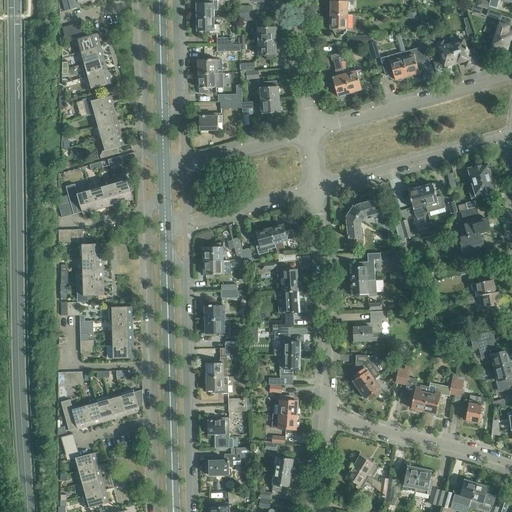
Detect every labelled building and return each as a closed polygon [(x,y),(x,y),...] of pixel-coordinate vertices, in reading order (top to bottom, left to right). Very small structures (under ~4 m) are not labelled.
[(71,10),(68,0),(61,0),(65,11),(71,10)] [(68,0),(71,10),(80,7),(79,2),(84,0),(68,0)] [(331,14),(348,14),(348,5),(354,5),(353,0),(332,0),(333,2),(331,2),(331,14)] [(511,0),(490,0),(490,3),(480,0),(479,0),(478,6),(488,9),(489,6),(497,8),(499,0),(501,0),(502,1),(507,2),(507,1),(511,2),(511,0)] [(214,17),(214,10),(218,10),(217,1),(210,1),(210,3),(196,4),(197,18),(214,17)] [(484,9),(474,6),(472,12),(482,15),(484,9)] [(488,10),(486,16),(497,20),(499,14),(488,10)] [(347,29),(348,14),(331,14),(330,29),(333,29),(333,32),(336,35),(343,35),(347,32),(347,29)] [(214,25),(214,17),(197,18),(197,32),(211,31),(211,34),(218,34),(218,25),(214,25)] [(470,18),(466,19),(464,20),(466,26),(465,26),(467,35),(474,33),(470,18)] [(499,21),(491,45),(493,48),(499,50),(502,49),(507,51),(511,35),(511,31),(508,30),(509,25),(499,21)] [(74,24),(77,37),(83,35),(80,23),(74,24)] [(74,24),(68,26),(72,38),(77,37),(74,24)] [(427,40),(426,40),(428,44),(435,42),(432,32),(430,33),(428,24),(423,26),(427,40)] [(258,28),(258,41),(276,40),(275,27),(268,28),(268,25),(260,25),(260,28),(258,28)] [(68,26),(62,27),(66,40),(72,38),(68,26)] [(81,51),(99,47),(96,34),(78,39),(81,51)] [(276,40),(258,41),(259,55),(266,55),(266,59),(272,59),(276,56),(276,54),(276,40)] [(457,62),(452,44),(445,46),(443,40),(438,42),(444,66),(457,62)] [(372,42),(369,43),(373,59),(379,57),(375,41),(372,42)] [(466,65),(472,64),(467,48),(466,48),(464,41),(452,44),(457,62),(465,60),(466,65)] [(421,64),(430,61),(426,46),(401,53),(407,77),(412,75),(412,78),(420,76),(419,73),(420,73),(419,71),(423,70),(421,64)] [(84,64),(102,59),(99,47),(81,51),(84,64)] [(395,80),(396,80),(398,81),(402,80),(403,78),(407,77),(401,53),(381,58),(386,75),(393,73),(395,80)] [(350,93),(341,62),(339,54),(331,56),(332,60),(333,60),(336,70),(335,70),(337,76),(333,77),(338,96),(350,93)] [(84,71),(83,72),(85,77),(88,76),(106,71),(102,59),(84,64),(82,64),(84,71)] [(209,60),(198,60),(199,74),(222,73),(222,59),(218,59),(211,60),(211,59),(209,59),(209,60)] [(341,62),(350,93),(362,90),(360,82),(364,81),(361,69),(348,73),(346,67),(348,67),(346,60),(341,62)] [(88,76),(91,89),(109,84),(106,71),(88,76)] [(199,76),(198,76),(199,76),(199,94),(208,94),(208,88),(217,87),(223,87),(222,73),(199,74),(199,76)] [(260,95),(261,101),(280,100),(278,86),(277,86),(276,81),(263,83),(264,88),(260,88),(260,90),(258,90),(259,95),(260,95)] [(91,101),(95,114),(113,109),(109,96),(91,101)] [(261,101),(261,102),(261,107),(260,107),(260,112),(262,112),(262,114),(281,113),(280,100),(261,101)] [(242,102),(242,108),(243,123),(249,123),(249,115),(249,109),(253,109),(253,102),(242,102)] [(98,126),(116,121),(113,109),(95,114),(98,126)] [(203,116),(200,116),(200,131),(218,130),(218,123),(223,123),(222,116),(220,116),(220,113),(209,114),(209,116),(205,116),(205,115),(203,115),(203,116)] [(98,126),(102,138),(120,133),(116,121),(98,126)] [(101,158),(107,157),(120,153),(118,147),(123,146),(120,133),(102,138),(105,150),(102,151),(102,152),(100,156),(101,158)] [(120,156),(108,160),(109,166),(122,162),(120,156)] [(70,167),(68,160),(62,162),(64,169),(70,167)] [(129,161),(126,166),(131,170),(134,164),(129,161)] [(470,183),(491,177),(491,176),(492,174),(491,171),(489,170),(488,165),(482,166),(482,165),(474,167),(474,168),(467,170),(469,176),(468,176),(470,183)] [(456,187),(452,173),(447,175),(451,189),(456,187)] [(470,183),(472,190),(468,191),(470,198),(474,197),(473,196),(481,193),(482,195),(490,193),(489,191),(495,190),(493,184),(495,183),(494,179),(491,178),(491,177),(470,183)] [(127,180),(114,184),(119,202),(132,198),(127,180)] [(95,209),(90,190),(78,194),(75,184),(66,187),(70,202),(74,215),(95,209)] [(114,184),(102,187),(107,205),(119,202),(114,184)] [(421,187),(428,212),(445,207),(442,196),(437,197),(436,196),(436,195),(437,195),(437,194),(437,193),(437,192),(436,192),(436,191),(435,191),(433,184),(421,187)] [(102,187),(90,190),(95,209),(107,205),(102,187)] [(426,213),(428,212),(421,187),(408,191),(410,198),(410,199),(410,200),(410,201),(410,202),(411,202),(411,203),(413,209),(414,209),(415,216),(416,216),(417,217),(418,217),(419,218),(420,218),(421,218),(422,217),(424,217),(424,216),(425,215),(426,215),(426,214),(426,213)] [(350,211),(363,221),(372,227),(375,226),(373,218),(367,220),(367,217),(379,214),(378,213),(381,212),(378,200),(375,201),(375,200),(371,201),(371,199),(367,200),(368,202),(357,205),(355,207),(354,206),(350,211)] [(457,212),(454,201),(448,203),(451,214),(457,212)] [(466,203),(467,209),(477,207),(475,201),(466,203)] [(68,216),(74,215),(70,202),(64,203),(68,216)] [(62,218),(68,216),(64,203),(58,205),(62,218)] [(478,213),(476,207),(461,212),(462,218),(478,213)] [(361,224),(363,221),(350,211),(346,217),(348,218),(346,220),(348,238),(356,237),(357,240),(360,239),(361,237),(362,237),(361,224)] [(472,223),(465,226),(461,227),(463,237),(479,232),(479,233),(490,230),(487,219),(479,221),(478,218),(471,220),(472,223)] [(405,238),(411,237),(407,220),(400,221),(405,238)] [(271,229),(275,243),(294,238),(292,230),(285,231),(284,225),(271,229)] [(276,248),(275,243),(271,229),(257,233),(258,238),(254,239),(258,255),(268,252),(268,250),(276,248)] [(479,232),(463,237),(461,238),(462,242),(460,243),(463,251),(469,249),(469,250),(474,249),(474,248),(483,245),(479,233),(479,232)] [(243,250),(239,237),(232,239),(238,260),(245,260),(243,250)] [(203,261),(223,260),(223,242),(211,245),(211,247),(203,247),(203,261)] [(398,244),(399,251),(407,250),(405,242),(398,244)] [(82,244),(83,258),(101,257),(101,244),(82,244)] [(248,248),(243,250),(245,260),(247,265),(253,264),(248,248)] [(295,253),(278,254),(278,261),(296,260),(295,253)] [(380,259),(380,253),(367,254),(368,261),(358,262),(359,267),(351,267),(352,281),(375,280),(374,259),(380,259)] [(101,257),(83,258),(83,270),(102,270),(101,257)] [(230,260),(223,260),(203,261),(204,275),(207,275),(207,277),(213,277),(213,275),(231,274),(230,260)] [(102,283),(102,270),(83,270),(83,283),(102,283)] [(297,270),(278,271),(278,280),(282,280),(282,292),(298,291),(297,270)] [(476,292),(477,295),(494,293),(492,280),(491,280),(490,278),(483,279),(484,281),(475,283),(472,284),(472,285),(473,292),(474,292),(476,292)] [(375,280),(352,281),(353,295),(359,294),(359,296),(376,295),(375,280)] [(102,296),(102,283),(83,283),(84,296),(102,296)] [(282,292),(274,292),(275,300),(278,300),(279,313),(282,313),(282,321),(282,328),(288,328),(288,327),(294,326),(293,313),(299,312),(298,291),(282,292)] [(498,292),(494,293),(477,295),(478,303),(476,303),(477,311),(483,310),(483,308),(493,306),(493,309),(498,308),(498,305),(500,305),(498,292)] [(205,320),(225,319),(225,313),(222,313),(222,305),(212,305),(209,305),(209,306),(205,306),(205,320)] [(109,307),(109,308),(109,320),(112,320),(131,320),(131,307),(109,307)] [(371,312),(371,326),(354,327),(354,341),(382,340),(381,320),(387,320),(387,311),(371,312)] [(230,336),(229,319),(225,319),(205,320),(205,334),(219,333),(219,336),(230,336)] [(113,333),(131,333),(131,320),(112,320),(113,333)] [(93,321),(85,321),(80,321),(80,334),(86,334),(93,334),(93,321)] [(276,350),(275,356),(280,356),(300,356),(300,342),(290,342),(290,340),(290,333),(288,333),(288,328),(282,328),(276,328),(276,340),(281,340),(281,350),(276,350)] [(113,346),(132,345),(131,333),(113,333),(113,345),(113,346)] [(436,347),(439,342),(433,338),(430,343),(436,347)] [(491,339),(478,343),(482,358),(491,356),(494,368),(511,363),(511,362),(511,361),(511,356),(509,357),(508,350),(497,353),(495,344),(492,345),(491,339)] [(113,346),(113,345),(110,346),(107,346),(107,359),(110,359),(132,358),(132,345),(113,346)] [(213,363),(206,363),(207,377),(224,377),(228,377),(228,369),(227,360),(227,355),(225,355),(224,348),(220,348),(220,360),(220,363),(213,363)] [(356,379),(353,381),(355,383),(353,384),(357,389),(358,388),(359,390),(374,380),(380,375),(366,355),(355,355),(355,362),(360,362),(364,368),(358,373),(354,376),(356,379)] [(280,360),(280,368),(280,375),(280,378),(284,378),(284,385),(293,385),(293,369),(300,369),(300,356),(280,356),(280,360)] [(511,367),(511,363),(494,368),(498,381),(496,381),(499,392),(511,388),(511,367)] [(401,384),(404,369),(398,368),(395,382),(401,384)] [(404,369),(401,384),(407,385),(409,377),(410,371),(404,369)] [(224,377),(207,377),(207,391),(221,391),(221,393),(228,393),(228,384),(228,377),(224,377)] [(455,395),(458,380),(452,379),(451,387),(449,394),(455,395)] [(374,380),(359,390),(361,392),(359,392),(363,397),(364,396),(366,398),(368,396),(371,400),(382,392),(379,389),(380,388),(374,380)] [(464,382),(458,380),(455,395),(461,396),(464,382)] [(427,393),(424,411),(426,411),(426,413),(432,414),(432,412),(436,413),(437,413),(441,394),(449,395),(449,394),(451,387),(430,383),(429,387),(428,390),(427,393)] [(407,385),(406,390),(410,391),(408,400),(413,401),(411,408),(416,409),(416,411),(422,412),(422,410),(424,411),(427,393),(428,390),(429,387),(421,386),(421,388),(416,387),(407,385)] [(126,414),(139,410),(134,392),(122,396),(126,414)] [(274,414),(297,415),(298,401),(292,401),(292,397),(290,397),(291,396),(281,395),(280,400),(280,405),(274,405),(274,414)] [(109,399),(114,417),(126,414),(122,396),(109,399)] [(480,423),(484,398),(470,396),(466,420),(468,421),(468,422),(473,423),(474,422),(480,423)] [(72,429),(72,430),(77,428),(90,424),(85,406),(73,409),(70,399),(61,402),(69,430),(72,429)] [(97,403),(102,421),(114,417),(109,399),(97,403)] [(85,406),(90,424),(102,421),(97,403),(85,406)] [(295,429),(296,429),(297,415),(274,414),(273,414),(272,428),(286,429),(286,433),(295,433),(295,429)] [(210,421),(208,421),(208,434),(215,434),(215,448),(233,448),(233,438),(230,438),(230,427),(229,418),(222,418),(222,420),(216,420),(213,420),(211,420),(211,421),(210,421)] [(58,428),(58,435),(66,432),(65,426),(58,428)] [(75,440),(73,434),(61,437),(62,443),(75,440)] [(75,440),(62,443),(64,449),(76,445),(75,440)] [(76,445),(64,449),(66,454),(78,451),(76,445)] [(212,461),(209,461),(209,475),(210,475),(229,474),(229,475),(229,467),(233,467),(233,465),(241,465),(241,458),(249,458),(252,457),(251,448),(231,448),(232,454),(224,454),(225,457),(218,458),(218,461),(212,461)] [(73,459),(75,458),(80,457),(78,451),(66,454),(67,460),(73,459)] [(93,453),(80,457),(75,458),(79,471),(97,466),(94,453),(93,453)] [(353,467),(372,478),(379,467),(375,465),(371,462),(372,460),(360,453),(357,458),(358,459),(353,467)] [(275,471),(290,473),(292,459),(276,457),(274,466),(276,466),(275,471)] [(97,466),(79,471),(82,483),(100,478),(97,466)] [(405,477),(403,476),(400,489),(415,492),(420,469),(419,468),(419,467),(414,466),(413,467),(407,466),(405,477)] [(380,492),(379,496),(385,497),(386,491),(380,490),(381,484),(376,480),(372,478),(353,467),(351,471),(349,470),(345,476),(347,477),(347,478),(354,482),(353,485),(359,489),(360,486),(362,487),(366,481),(373,486),(380,492)] [(420,469),(415,492),(430,495),(432,482),(430,482),(432,471),(427,470),(427,469),(421,468),(421,469),(420,469)] [(288,486),(290,473),(275,471),(273,486),(273,490),(281,491),(282,485),(288,486)] [(100,478),(82,483),(86,495),(104,490),(100,478)] [(389,479),(386,500),(394,502),(396,490),(393,490),(395,480),(389,479)] [(455,492),(453,501),(469,507),(469,506),(476,483),(472,482),(472,480),(468,479),(466,480),(464,480),(462,488),(455,486),(453,492),(455,492)] [(476,483),(469,506),(487,511),(491,511),(490,511),(497,511),(499,507),(493,505),(494,502),(492,502),(493,497),(486,495),(487,493),(488,487),(486,487),(486,485),(482,483),(481,485),(476,483)] [(434,488),(433,491),(430,504),(441,507),(445,491),(434,488)] [(86,495),(89,508),(107,503),(104,490),(86,495)] [(272,493),(260,491),(258,497),(271,499),(272,493)] [(452,493),(445,491),(441,507),(448,508),(452,493)] [(497,511),(511,511),(511,502),(511,503),(511,502),(502,498),(499,507),(497,511)] [(269,508),(271,501),(260,499),(259,507),(269,508)] [(210,511),(229,511),(229,503),(218,504),(218,505),(219,505),(219,507),(210,508),(210,511)]
